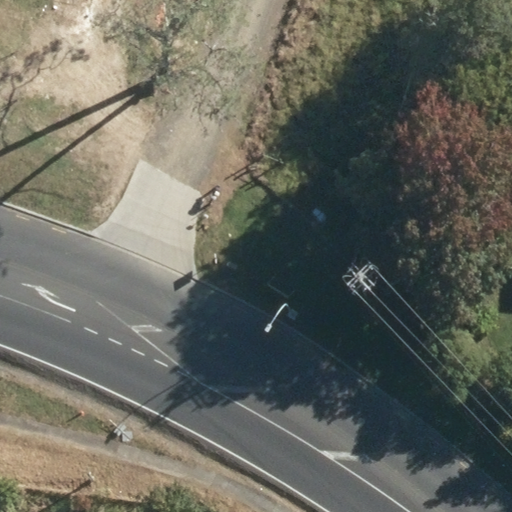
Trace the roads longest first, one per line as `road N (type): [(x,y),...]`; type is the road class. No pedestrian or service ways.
road 1 (tertiary): [(423,511),(112,294),(0,257)]
road 2 (track): [(112,294),(228,0)]
